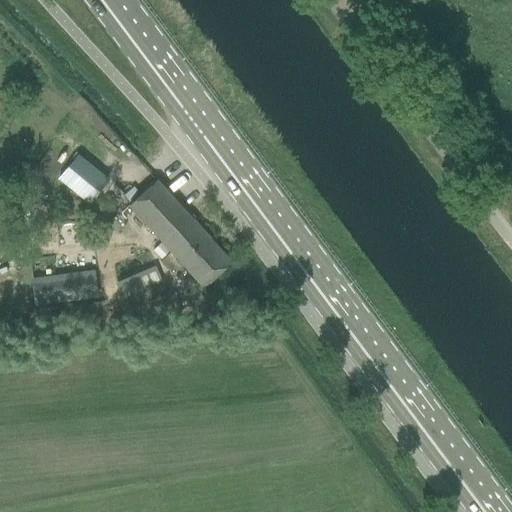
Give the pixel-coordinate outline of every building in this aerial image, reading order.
[(70,159),(87,137),(68,122),(51,144),(70,159)] [(76,156),(57,180),(88,205),(108,181),(76,156)] [(156,182),(128,207),(134,214),(159,241),(170,254),(160,261),(172,275),(181,267),(202,289),(215,277),(230,264),(187,216),(156,182)] [(154,269),(115,285),(121,299),(160,283),(154,269)] [(95,270),(33,277),(36,303),(98,296),(95,270)]
